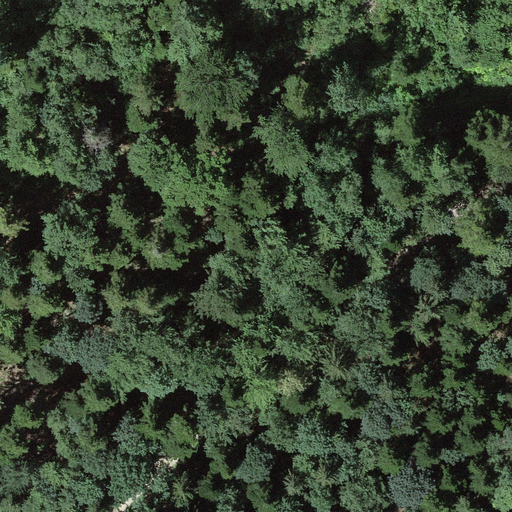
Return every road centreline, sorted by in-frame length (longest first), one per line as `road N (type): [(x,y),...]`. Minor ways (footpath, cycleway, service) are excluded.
road 1 (track): [(0,181),(173,165),(511,79)]
road 2 (track): [(117,511),(307,330),(511,173)]
